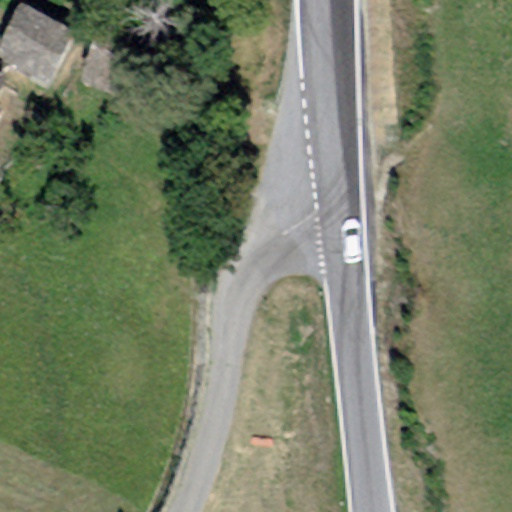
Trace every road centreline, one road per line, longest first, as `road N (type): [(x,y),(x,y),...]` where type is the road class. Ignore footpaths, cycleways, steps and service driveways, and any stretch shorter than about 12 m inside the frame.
road 1 (unclassified): [(343,209),(272,236),(247,271),(214,418),(179,511)]
road 2 (tertiary): [(343,209),(368,511)]
road 3 (tertiary): [(325,0),(343,209)]
